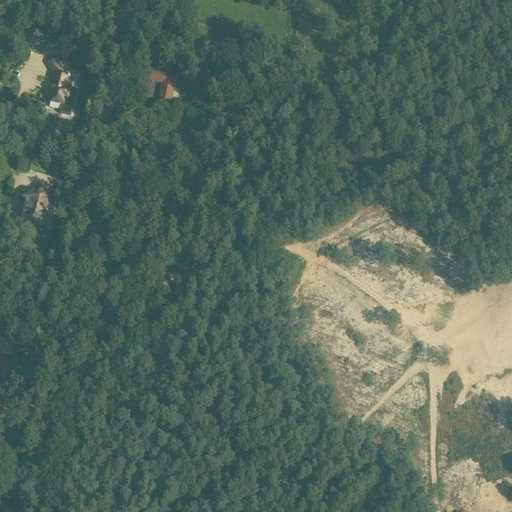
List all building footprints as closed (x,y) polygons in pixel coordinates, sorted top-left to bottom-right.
[(147,40),(150,29),(134,24),(130,35),(147,40)] [(33,49),(44,42),(37,30),(26,37),(33,49)] [(177,53),(181,38),(172,36),(168,51),(177,53)] [(62,40),(62,43),(63,46),(67,47),(70,45),(71,42),(69,39),(65,38),(62,40)] [(48,64),(55,75),(49,103),(63,106),(61,115),(71,118),(77,92),(70,90),(70,89),(68,89),(69,82),(66,76),(63,75),(55,60),(52,60),(49,61),(48,64)] [(177,78),(146,72),(144,81),(162,84),(160,101),(171,103),(172,99),(178,100),(179,92),(174,91),(177,78)] [(100,81),(93,79),(90,89),(98,91),(100,81)] [(201,157),(203,145),(195,144),(193,155),(201,157)] [(42,195),(42,193),(36,192),(35,194),(32,193),(25,198),(30,205),(28,217),(26,217),(24,228),(39,230),(39,233),(48,234),(50,215),(48,215),(51,196),(42,195)] [(38,361),(40,351),(20,346),(17,357),(38,361)]
